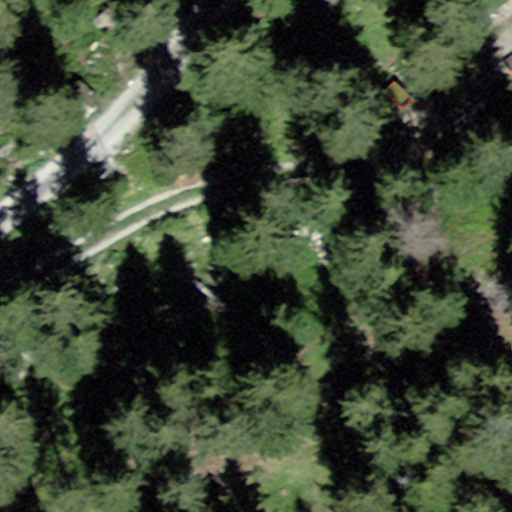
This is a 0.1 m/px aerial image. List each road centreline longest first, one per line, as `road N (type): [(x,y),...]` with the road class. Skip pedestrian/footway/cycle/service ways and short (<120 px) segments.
road 1 (track): [(0,318),(171,193),(394,157),(511,93)]
road 2 (track): [(225,0),(0,221)]
